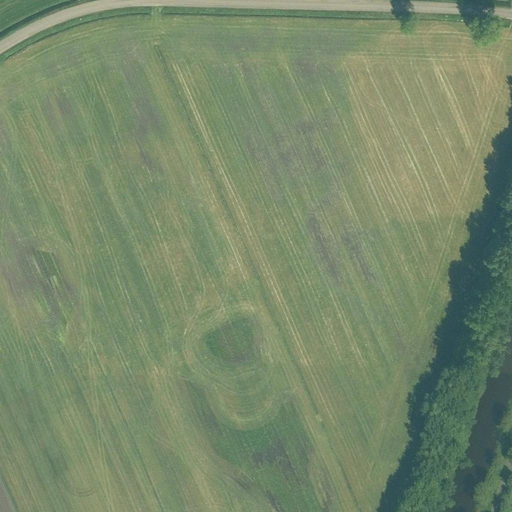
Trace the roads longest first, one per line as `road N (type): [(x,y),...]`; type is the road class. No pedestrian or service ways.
road 1 (unclassified): [(187,0),(511,14)]
road 2 (unclassified): [(0,46),(61,14),(142,0)]
